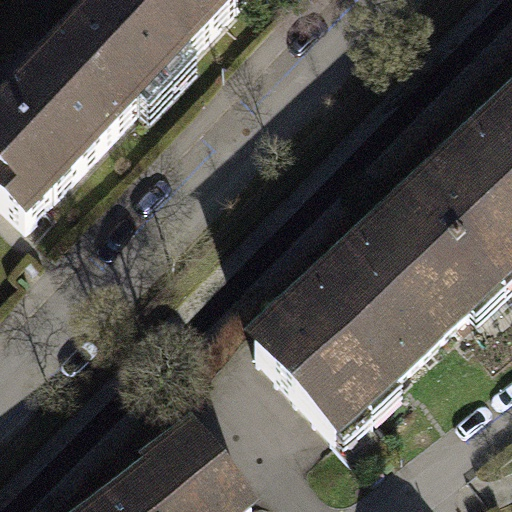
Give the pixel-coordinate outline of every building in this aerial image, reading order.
[(121,0),(117,5),(194,77),(265,0),(121,0)] [(117,5),(0,129),(0,215),(34,247),(194,77),(117,5)] [(511,296),(511,128),(422,215),(507,302),(511,296)] [(507,302),(422,215),(258,375),(342,461),(507,302)] [(246,511),(199,453),(123,511),(246,511)]
